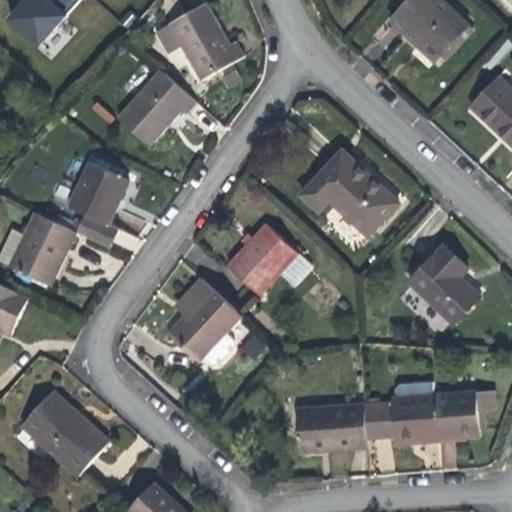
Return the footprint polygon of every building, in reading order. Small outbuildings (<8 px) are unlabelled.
[(83,0),(27,0),(29,2),(14,18),(42,45),(83,0)] [(468,26),(470,25),(444,0),(413,0),(393,21),(408,34),(413,29),(441,55),(442,53),(468,26)] [(232,44),(210,3),(171,23),(183,45),(202,80),(246,56),(237,42),(232,44)] [(183,45),(171,23),(159,30),(171,52),(183,45)] [(475,32),(468,26),(442,53),(448,59),(475,32)] [(441,55),(413,29),(408,34),(435,61),(441,55)] [(199,102),(162,68),(119,117),(150,144),(183,108),(189,113),(199,102)] [(511,87),(499,76),(471,106),(511,143),(511,87)] [(400,202),(345,151),(304,196),(322,212),(332,201),(369,235),(400,202)] [(110,223),(130,180),(94,162),(74,206),(110,223)] [(51,284),(76,230),(38,212),(13,266),(51,284)] [(300,252),(271,225),(231,266),(261,294),(300,252)] [(118,229),(112,241),(136,252),(142,239),(118,229)] [(467,268),(445,247),(411,282),(454,324),(481,295),(460,276),(467,268)] [(243,315),(204,279),(183,302),(194,311),(189,316),(173,334),(201,359),(205,355),(214,363),(220,363),(237,346),(235,340),(227,332),(243,315)] [(12,336),(30,296),(0,282),(0,341),(4,333),(12,336)] [(194,311),(183,302),(179,307),(189,316),(194,311)] [(256,362),(269,349),(254,335),(241,348),(256,362)] [(79,476),(110,441),(55,391),(24,425),(79,476)] [(497,410),(496,391),(393,399),(394,407),(386,407),(388,434),(396,434),(396,442),(482,436),(480,411),(497,410)] [(302,452),(369,447),(366,405),(298,409),(302,452)] [(186,511),(156,483),(130,511),(131,511),(186,511)]
